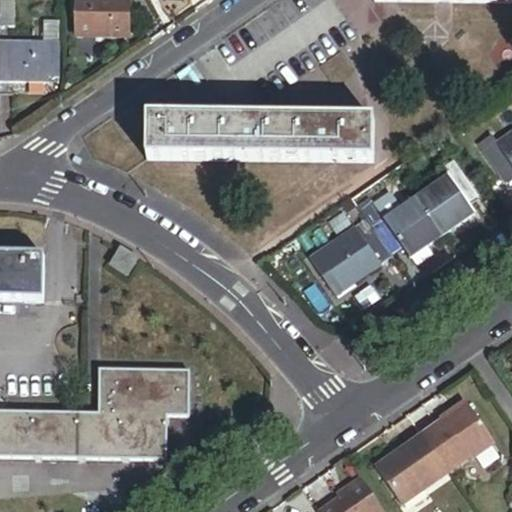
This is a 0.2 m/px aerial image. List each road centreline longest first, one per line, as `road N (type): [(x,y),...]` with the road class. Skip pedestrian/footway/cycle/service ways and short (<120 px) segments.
road 1 (residential): [(345,421),(280,339),(190,250),(58,188),(0,186)]
road 2 (residential): [(0,172),(251,0)]
road 3 (residential): [(511,307),(345,421)]
road 4 (residential): [(345,421),(215,511)]
